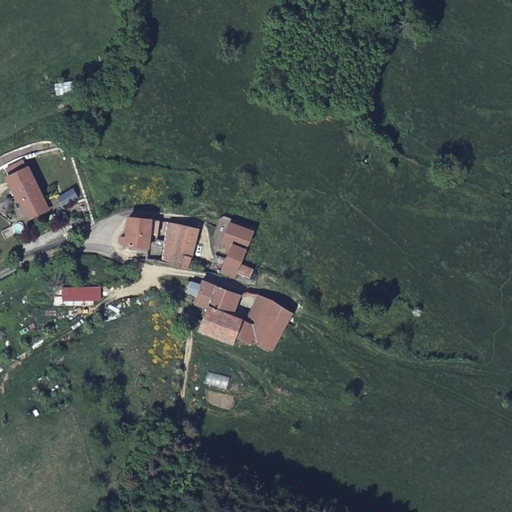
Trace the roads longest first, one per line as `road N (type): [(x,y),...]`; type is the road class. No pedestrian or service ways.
road 1 (track): [(209,511),(179,416),(189,348),(185,313),(143,268),(242,288)]
road 2 (unclassified): [(143,268),(77,248),(0,276)]
